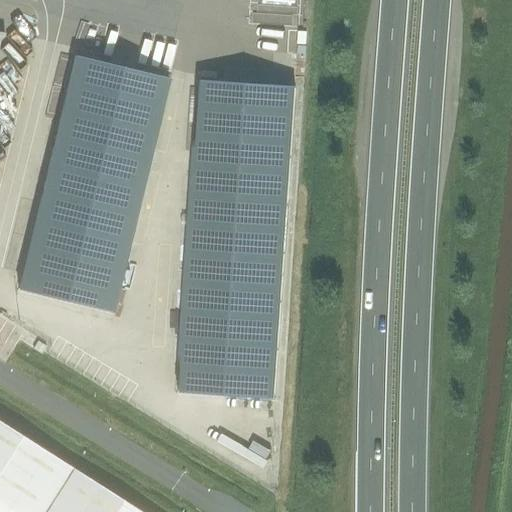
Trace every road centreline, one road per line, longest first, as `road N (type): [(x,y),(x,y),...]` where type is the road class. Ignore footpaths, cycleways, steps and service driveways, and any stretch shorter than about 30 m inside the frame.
road 1 (trunk): [(400,0),(380,226),(372,511)]
road 2 (trunk): [(412,511),(435,0)]
